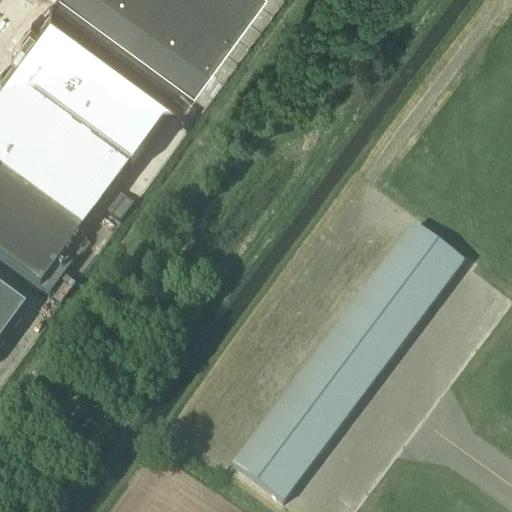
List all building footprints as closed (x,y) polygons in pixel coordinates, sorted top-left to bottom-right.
[(259,0),(118,0),(210,67),(259,0)] [(16,55),(0,77),(133,175),(186,104),(52,6),(39,25),(36,28),(31,24),(11,51),(16,55)] [(0,263),(41,294),(84,236),(0,174),(0,263)] [(234,470),(284,507),(465,266),(416,228),(234,470)] [(0,350),(27,313),(0,293),(0,350)]
